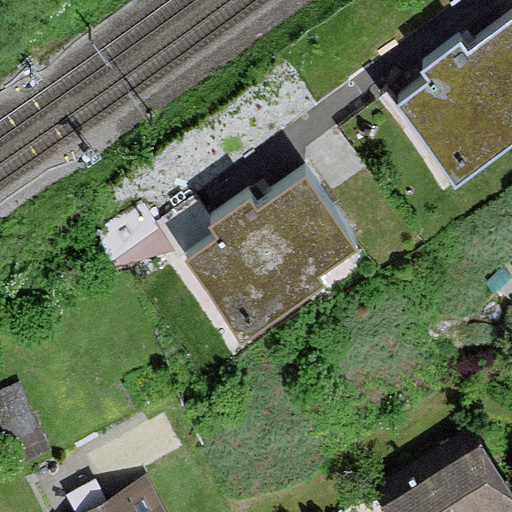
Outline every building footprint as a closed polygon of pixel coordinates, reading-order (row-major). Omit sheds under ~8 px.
[(428,149),(461,195),(511,157),(511,23),(469,56),(460,43),(419,72),(429,86),(403,104),(433,145),(428,149)] [(322,176),(359,159),(343,124),(306,140),(322,176)] [(227,310),(256,350),(337,290),(330,280),(364,255),(308,178),(264,210),(255,198),(215,227),(225,240),(198,259),(232,306),(227,310)] [(399,511),(511,511),(511,488),(488,453),(399,511)] [(99,511),(160,511),(144,485),(99,511)]
